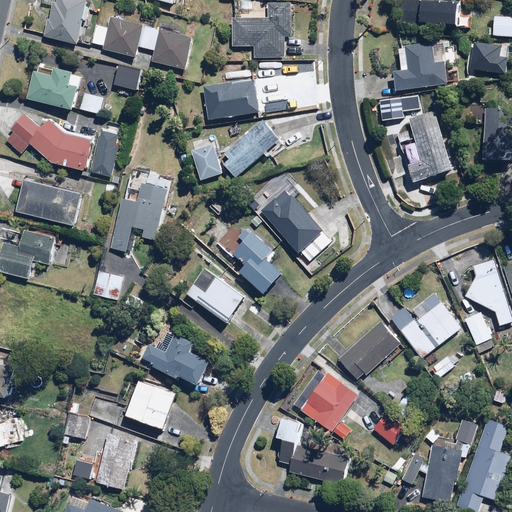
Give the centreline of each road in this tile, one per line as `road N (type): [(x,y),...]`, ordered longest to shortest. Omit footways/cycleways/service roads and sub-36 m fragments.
road 1 (residential): [(395,249),(301,329),(259,382),(215,494)]
road 2 (residential): [(344,0),(347,116),(395,249)]
road 3 (residential): [(511,205),(395,249)]
